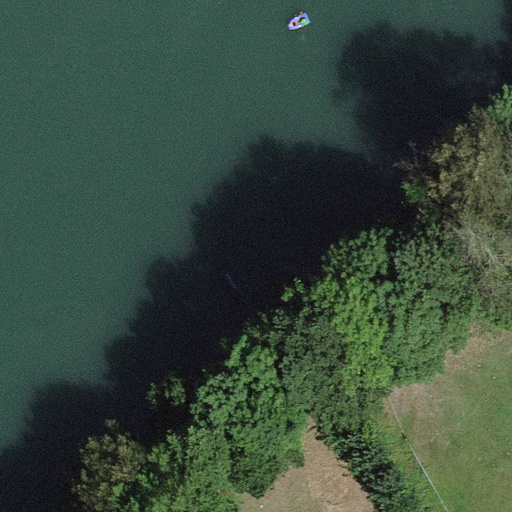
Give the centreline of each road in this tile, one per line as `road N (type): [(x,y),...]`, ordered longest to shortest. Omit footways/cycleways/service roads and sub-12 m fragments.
road 1 (track): [(511,240),(347,365),(211,511)]
road 2 (track): [(437,511),(347,365)]
